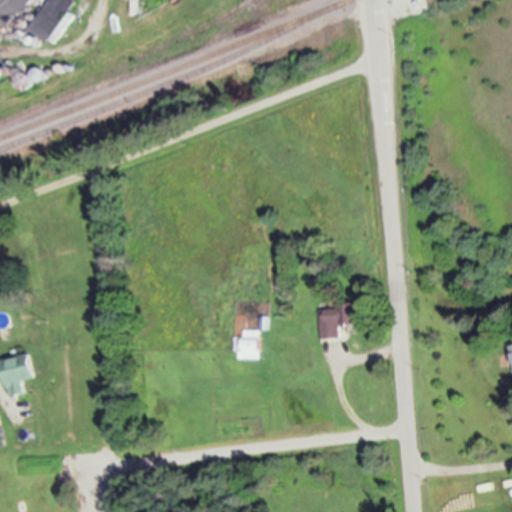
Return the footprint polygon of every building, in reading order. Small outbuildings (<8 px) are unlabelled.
[(0,0),(0,26),(7,35),(19,24),(14,18),(35,0),(0,0)] [(49,0),(31,29),(49,41),(75,0),(49,0)] [(340,338),(339,324),(354,324),(354,307),(320,308),(321,338),(340,338)] [(261,359),(261,330),(244,330),(244,338),(237,338),(237,359),(261,359)] [(3,359),(10,396),(27,393),(24,380),(36,378),(31,353),(3,359)]
